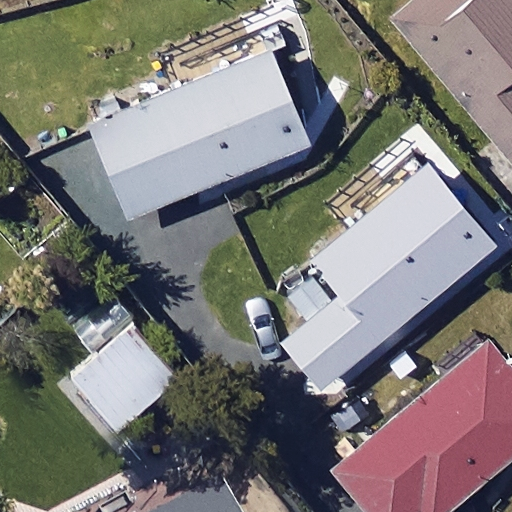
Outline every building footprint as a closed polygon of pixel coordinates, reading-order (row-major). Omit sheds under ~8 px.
[(511,0),(418,0),(397,17),(511,156),(511,0)] [(313,140),(275,47),(94,122),(133,216),(313,140)] [(497,245),(429,166),(289,285),(317,319),(288,344),(327,389),(497,245)] [(181,379),(117,300),(55,350),(120,430),(181,379)] [(335,466),(372,511),(416,511),(422,508),(424,511),(444,511),(511,456),(511,363),(491,338),(335,466)] [(235,511),(217,477),(153,511),(235,511)]
